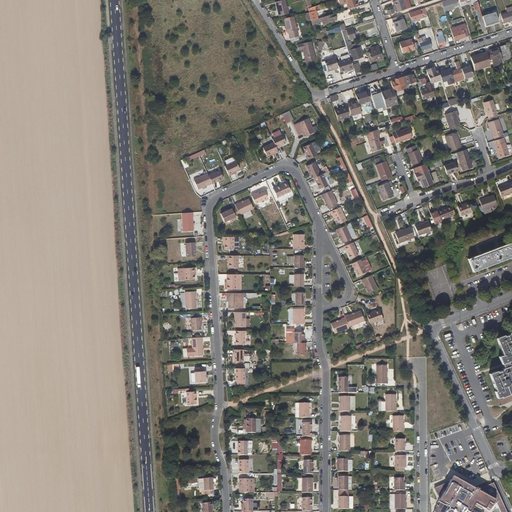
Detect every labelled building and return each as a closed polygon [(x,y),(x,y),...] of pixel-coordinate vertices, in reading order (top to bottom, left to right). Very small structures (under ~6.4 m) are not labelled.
[(278,16),(288,14),(284,0),(275,2),(278,16)] [(344,0),(348,9),(350,8),(358,6),(355,0),(344,0)] [(402,0),(398,0),(392,2),(396,13),(406,10),(402,0)] [(412,7),(410,0),(402,0),(406,10),(412,7)] [(454,7),(458,5),(456,0),(449,0),(441,2),(444,12),(454,9),(454,7)] [(485,26),(482,17),(476,0),(458,0),(459,3),(466,1),(467,3),(470,2),(470,4),(472,3),(475,11),(476,11),(482,32),(486,31),(485,26)] [(511,20),(511,6),(505,9),(506,13),(501,15),(503,23),(511,20)] [(350,8),(348,9),(321,18),(323,24),(336,20),(336,19),(352,14),(350,8)] [(416,15),(415,13),(409,15),(410,17),(411,17),(412,22),(423,18),(421,14),(420,14),(416,15)] [(498,22),(495,13),(482,17),(485,26),(498,22)] [(291,43),(299,41),(294,16),(283,19),(287,33),(288,33),(291,43)] [(398,16),(391,19),(395,32),(405,29),(402,19),(400,20),(398,16)] [(468,36),(464,24),(450,28),(454,41),(465,38),(468,36)] [(351,28),(345,30),(345,29),(341,30),(346,46),(351,44),(350,41),(347,42),(345,36),(348,35),(350,40),(355,38),(351,28)] [(442,46),(446,45),(441,31),(438,32),(440,36),(436,37),(439,46),(442,45),(442,46)] [(420,38),(417,39),(418,42),(420,48),(421,51),(431,48),(429,40),(422,42),(420,38)] [(455,46),(466,42),(465,38),(454,41),(455,46)] [(399,42),(402,54),(420,48),(418,42),(412,44),(411,39),(399,42)] [(353,48),(364,44),(363,41),(351,44),(346,46),(347,50),(353,48)] [(305,62),(315,60),(311,42),(297,45),(298,50),(302,49),(305,62)] [(511,58),(507,45),(497,48),(501,60),(501,61),(511,58)] [(371,52),(367,53),(370,63),(381,59),(377,46),(370,48),(371,52)] [(363,57),(360,47),(353,49),(349,51),(352,60),(363,57)] [(489,51),(492,63),(501,60),(497,48),(489,51)] [(475,71),(490,66),(485,52),(482,53),(482,55),(471,59),(475,71)] [(324,61),(327,71),(338,68),(336,62),(334,57),(324,61)] [(351,61),(350,58),(336,62),(338,68),(339,72),(353,68),(352,66),(351,61)] [(463,76),(461,69),(458,62),(455,63),(457,70),(450,72),(452,80),(463,76)] [(473,77),(469,66),(461,69),(463,76),(464,79),(473,77)] [(431,70),(430,68),(426,70),(430,83),(441,80),(440,77),(437,70),(435,71),(434,69),(431,70)] [(437,70),(440,77),(441,77),(443,82),(446,81),(447,83),(453,81),(452,80),(450,72),(449,69),(443,71),(443,69),(437,70)] [(410,75),(402,77),(406,89),(409,88),(407,85),(415,82),(413,75),(410,75)] [(418,78),(419,82),(417,83),(418,88),(422,87),(422,85),(426,83),(424,76),(418,78)] [(394,93),(406,89),(402,77),(390,81),(392,88),(393,90),(394,93)] [(434,96),(430,85),(426,86),(427,88),(419,90),(422,100),(434,96)] [(398,104),(394,93),(393,90),(381,94),(385,106),(389,105),(389,107),(398,104)] [(367,91),(355,95),(357,100),(361,113),(367,111),(368,114),(371,113),(367,103),(371,102),(367,91)] [(380,103),(382,109),(386,108),(385,106),(381,94),(381,93),(372,96),(375,105),(380,103)] [(347,104),(351,116),(361,113),(357,100),(347,104)] [(483,103),(488,118),(497,115),(492,100),(483,103)] [(349,117),(346,107),(337,109),(334,110),(337,121),(349,117)] [(289,110),(281,114),(286,123),(293,119),(289,110)] [(456,111),(444,115),(449,129),(460,126),(457,117),(458,117),(456,111)] [(313,132),(307,119),(297,123),(302,133),(301,134),(303,137),(313,132)] [(494,137),(495,140),(503,138),(498,120),(487,123),(490,130),(492,130),(494,137)] [(293,125),(298,136),(301,134),(302,133),(297,123),(293,125)] [(399,142),(399,143),(412,138),(408,128),(395,133),(396,133),(392,135),(395,143),(399,142)] [(377,138),(379,138),(377,130),(375,130),(367,133),(366,134),(372,152),(381,149),(377,138)] [(285,143),(281,134),(272,139),(273,142),(276,149),(280,147),(279,146),(282,144),(285,143)] [(458,140),(455,140),(454,134),(444,137),(449,151),(460,148),(458,140)] [(498,158),(509,155),(503,138),(495,140),(493,141),(498,158)] [(278,152),(276,149),(273,142),(262,147),(266,156),(270,154),(273,152),(274,154),(278,152)] [(302,147),(307,160),(316,156),(310,143),(302,147)] [(406,150),(412,165),(422,161),(417,150),(416,150),(414,146),(406,150)] [(462,171),(472,168),(466,150),(456,153),(462,171)] [(235,161),(224,166),(229,176),(232,174),(231,173),(234,172),(239,169),(235,161)] [(386,161),(375,165),(381,181),(391,177),(386,161)] [(314,162),(305,166),(311,179),(314,178),(319,175),(314,162)] [(454,163),(444,166),(446,175),(457,172),(456,168),(454,163)] [(432,184),(424,164),(414,168),(415,172),(414,173),(416,179),(418,178),(419,181),(422,188),(432,184)] [(222,178),(218,170),(208,175),(211,183),(222,178)] [(208,184),(208,185),(211,183),(208,175),(207,173),(193,180),(198,189),(208,184)] [(319,189),(327,185),(322,174),(319,175),(314,178),(319,189)] [(497,188),(501,197),(511,192),(511,184),(511,182),(497,188)] [(287,183),(273,189),(277,197),(291,191),(287,183)] [(383,200),(392,197),(387,183),(377,187),(383,200)] [(263,190),(251,195),(255,204),(267,198),(263,190)] [(327,208),(337,204),(331,190),(320,195),(322,199),(323,199),(327,208)] [(479,200),(483,210),(497,206),(493,195),(479,200)] [(239,203),(238,202),(234,204),(236,207),(239,214),(253,208),(248,199),(239,203)] [(457,207),(461,216),(471,212),(468,203),(457,207)] [(444,209),(444,208),(429,214),(433,224),(440,222),(440,221),(454,215),(451,206),(444,209)] [(233,218),(232,217),(239,214),(236,207),(232,209),(231,208),(220,213),(224,222),(233,218)] [(346,221),(340,207),(329,212),(331,216),(332,215),(336,225),(346,221)] [(192,216),(193,216),(192,212),(181,213),(182,231),(193,230),(192,216)] [(368,228),(372,226),(367,215),(363,217),(368,228)] [(418,236),(431,231),(427,221),(415,226),(418,236)] [(351,239),(345,225),(335,230),(336,234),(337,233),(342,243),(351,239)] [(399,243),(414,238),(410,227),(395,233),(399,243)] [(293,234),(293,249),(304,249),(304,245),(303,245),(304,234),(293,234)] [(233,249),(233,236),(223,236),(223,240),(224,240),(224,249),(233,249)] [(196,256),(195,242),(187,243),(187,256),(196,256)] [(358,255),(353,242),(344,246),(350,259),(358,255)] [(472,272),(511,256),(511,247),(510,243),(468,259),(472,272)] [(238,268),(238,255),(227,255),(227,260),(228,260),(227,268),(238,268)] [(292,255),(292,267),(304,267),(304,264),(303,264),(303,255),(292,255)] [(366,272),(360,260),(352,264),(358,276),(366,272)] [(185,268),(179,268),(180,280),(186,280),(194,279),(194,271),(195,271),(195,267),(185,268)] [(235,289),(236,274),(227,274),(227,289),(235,289)] [(294,274),(294,286),(303,286),(303,274),(294,274)] [(378,289),(372,275),(361,280),(363,284),(364,284),(368,293),(378,289)] [(196,295),(196,291),(184,292),(185,308),(196,308),(195,295),(196,295)] [(237,307),(237,293),(226,293),(226,297),(228,297),(228,308),(237,307)] [(295,293),(295,305),(304,305),(304,293),(295,293)] [(382,319),(379,310),(366,314),(370,324),(382,319)] [(245,327),(245,312),(234,311),(234,316),(235,316),(235,327),(245,327)] [(348,316),(348,315),(344,316),(345,318),(348,327),(364,321),(360,311),(348,316)] [(294,313),(294,324),(304,324),(304,320),(303,320),(303,313),(294,313)] [(201,321),(201,317),(190,317),(191,330),(200,329),(200,321),(201,321)] [(349,328),(348,327),(345,318),(341,319),(341,320),(330,324),(334,334),(349,328)] [(235,344),(244,344),(244,330),(235,331),(235,344)] [(511,331),(509,333),(509,334),(504,336),(503,335),(496,338),(503,355),(499,357),(502,364),(503,364),(508,362),(511,360),(511,331)] [(293,332),(293,342),(296,343),(304,343),(304,339),(303,339),(303,336),(303,332),(293,332)] [(202,341),(203,341),(203,337),(192,337),(193,356),(203,355),(202,341)] [(296,358),(305,358),(305,343),(304,343),(296,343),(296,358)] [(233,361),(242,361),(242,349),(234,349),(233,361)] [(386,366),(376,366),(376,384),(387,384),(387,380),(386,380),(386,366)] [(511,372),(510,366),(504,368),(502,369),(502,370),(497,372),(496,371),(489,374),(496,391),(494,391),(497,398),(500,397),(501,398),(511,393),(511,372)] [(200,367),(195,368),(196,382),(205,382),(204,368),(200,369),(200,367)] [(234,368),(234,380),(238,380),(243,380),(243,368),(234,368)] [(347,378),(338,378),(338,393),(347,393),(347,378)] [(186,392),(186,391),(177,392),(178,404),(187,404),(186,392)] [(196,403),(195,391),(186,392),(187,404),(196,403)] [(385,395),(385,412),(396,412),(396,408),(395,408),(395,395),(385,395)] [(338,408),(338,411),(350,411),(350,397),(339,397),(339,408),(338,408)] [(309,404),(299,404),(298,418),(310,418),(310,414),(309,414),(309,404)] [(393,416),(393,432),(404,432),(404,428),(404,417),(393,416)] [(339,428),(339,432),(351,432),(351,417),(340,417),(340,428),(339,428)] [(256,433),(256,419),(246,419),(247,432),(256,433)] [(311,423),(302,423),(302,436),(311,436),(311,423)] [(338,448),(338,452),(350,452),(350,437),(339,437),(339,448),(338,448)] [(395,440),(395,452),(404,452),(404,440),(395,440)] [(300,441),(300,455),(312,455),(311,452),(310,452),(310,441),(300,441)] [(247,442),(238,442),(238,455),(247,455),(247,442)] [(395,456),(395,472),(404,472),(404,468),(405,468),(405,456),(395,456)] [(247,461),(238,460),(238,473),(247,473),(247,461)] [(337,460),(337,471),(347,472),(347,460),(337,460)] [(313,461),(304,461),(303,473),(313,473),(313,461)] [(338,477),(338,490),(348,490),(347,477),(338,477)] [(394,478),(394,491),(405,491),(405,487),(403,487),(403,478),(394,478)] [(213,494),(212,479),(203,479),(204,491),(205,491),(206,495),(213,494)] [(250,479),(240,479),(240,493),(250,493),(250,479)] [(302,479),(302,493),(313,493),(313,479),(302,479)] [(466,511),(467,510),(469,510),(471,505),(470,505),(471,503),(474,504),(473,505),(481,510),(482,509),(484,510),(488,503),(492,505),(496,503),(499,508),(503,506),(498,494),(490,498),(484,495),(485,494),(479,490),(475,488),(474,490),(472,489),(471,490),(469,488),(468,491),(463,488),(464,486),(462,485),(463,483),(459,481),(458,483),(456,482),(455,483),(450,481),(449,482),(447,486),(444,485),(437,488),(438,490),(435,492),(439,500),(438,502),(440,503),(438,507),(437,506),(434,511),(466,511)] [(435,492),(438,490),(437,488),(444,485),(447,486),(449,482),(434,489),(435,492)] [(498,494),(493,483),(479,490),(485,494),(484,495),(490,498),(498,494)] [(395,495),(395,509),(406,509),(406,505),(405,505),(405,495),(395,495)] [(338,497),(338,509),(349,509),(348,497),(338,497)] [(302,498),(302,511),(311,511),(311,498),(302,498)] [(243,507),(242,508),(242,511),(252,511),(252,499),(243,499),(243,507)] [(212,511),(212,503),(203,503),(203,511),(212,511)]
